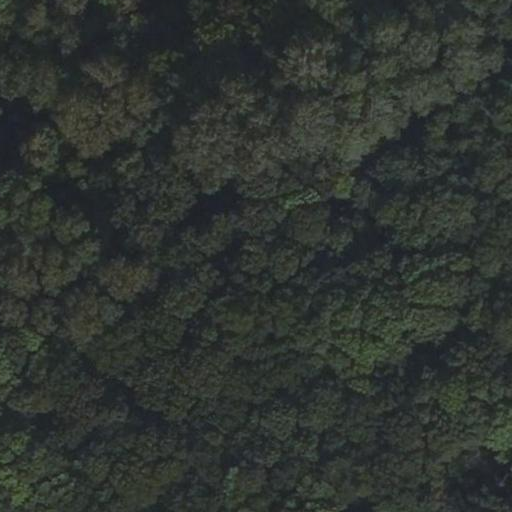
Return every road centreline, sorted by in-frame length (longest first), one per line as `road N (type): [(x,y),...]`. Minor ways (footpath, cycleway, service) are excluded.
road 1 (track): [(0,359),(511,57)]
road 2 (track): [(0,185),(307,0)]
